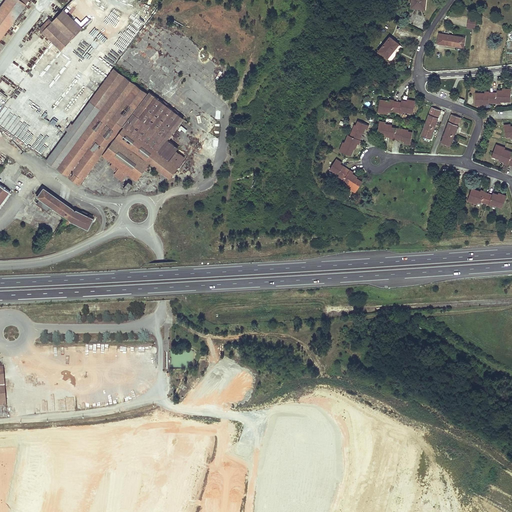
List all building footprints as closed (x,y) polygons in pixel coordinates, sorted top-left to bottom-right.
[(24,5),(28,0),(0,0),(0,37),(21,10),(24,13),(28,8),(24,5)] [(426,0),(412,0),(411,7),(425,9),(426,0)] [(52,22),(71,40),(82,28),(64,10),(52,21),(52,22)] [(467,27),(475,28),(476,19),(468,18),(467,27)] [(52,21),(50,19),(40,29),(61,50),(71,40),(52,22),(52,21)] [(438,43),(464,47),(465,38),(439,33),(438,43)] [(399,44),(390,37),(378,52),(387,59),(399,44)] [(80,184),(103,154),(114,162),(110,166),(116,171),(114,174),(122,181),(125,177),(129,181),(122,190),(125,192),(133,183),(134,184),(150,163),(156,168),(163,173),(169,177),(170,178),(178,167),(169,160),(176,151),(179,146),(175,143),(174,144),(167,139),(184,118),(150,92),(148,94),(114,69),(47,160),(80,184)] [(485,93),(480,93),(476,93),(475,106),(485,106),(485,104),(489,104),(489,103),(501,103),(501,102),(510,102),(510,89),(502,89),(502,90),(497,90),(497,92),(489,92),(489,91),(485,91),(485,93)] [(380,99),(378,112),(388,114),(388,111),(392,112),(392,111),(404,113),(404,112),(413,113),(415,101),(407,99),(407,101),(402,100),(401,102),(394,101),(394,100),(390,99),(389,101),(380,99)] [(431,139),(442,110),(432,107),(421,135),(431,139)] [(450,146),(461,118),(452,114),(441,143),(450,146)] [(354,148),(355,149),(358,144),(359,144),(361,140),(360,139),(363,132),(364,132),(366,128),(368,129),(369,125),(358,121),(356,125),(355,124),(350,136),(348,135),(345,142),(344,142),(340,151),(351,156),(354,148)] [(413,132),(408,132),(408,130),(392,127),(392,125),(385,124),(385,122),(380,121),(378,133),(384,134),(384,136),(390,137),(390,138),(405,141),(405,143),(410,144),(413,132)] [(499,159),(499,160),(504,162),(504,164),(508,165),(511,166),(511,154),(511,152),(505,150),(505,148),(496,145),(492,156),(499,159)] [(169,160),(178,167),(185,158),(176,151),(169,160)] [(181,171),(188,176),(194,181),(207,162),(195,153),(181,171)] [(336,159),(330,169),(334,172),(333,173),(347,182),(346,184),(352,188),(351,189),(356,192),(362,182),(357,178),(358,177),(353,174),(354,172),(341,164),(342,163),(336,159)] [(155,183),(161,187),(169,177),(163,173),(155,183)] [(0,205),(10,192),(0,184),(0,205)] [(40,199),(43,201),(50,206),(49,207),(62,217),(64,214),(68,216),(68,217),(73,220),(72,222),(87,229),(93,217),(88,215),(88,216),(76,210),(75,211),(72,210),(73,209),(43,188),(37,196),(40,199)] [(481,191),(476,190),(472,188),(467,200),(477,204),(478,202),(481,203),(481,202),(492,206),(493,205),(502,208),(506,196),(498,193),(498,194),(493,193),(492,195),(485,192),(486,191),(481,190),(481,191)] [(43,201),(40,199),(37,203),(46,210),(49,207),(50,206),(43,201)] [(67,219),(65,222),(63,225),(67,228),(71,221),(67,219)] [(52,412),(52,408),(44,408),(44,400),(36,400),(36,412),(52,412)]
